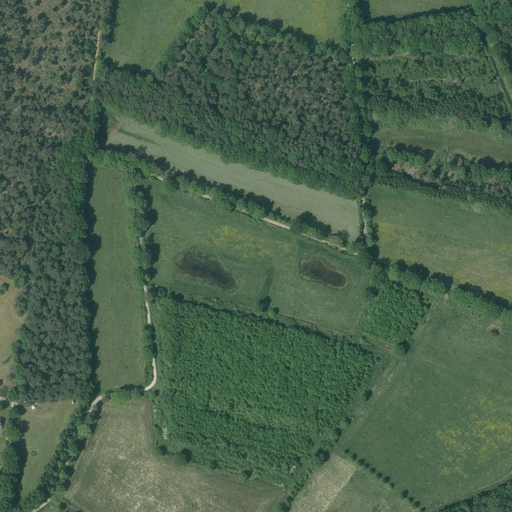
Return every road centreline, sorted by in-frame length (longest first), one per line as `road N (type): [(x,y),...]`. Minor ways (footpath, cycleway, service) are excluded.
road 1 (track): [(348,0),(363,253),(132,166)]
road 2 (track): [(132,166),(154,379),(146,389),(92,404),(48,500),(31,511)]
road 3 (track): [(83,158),(104,0)]
